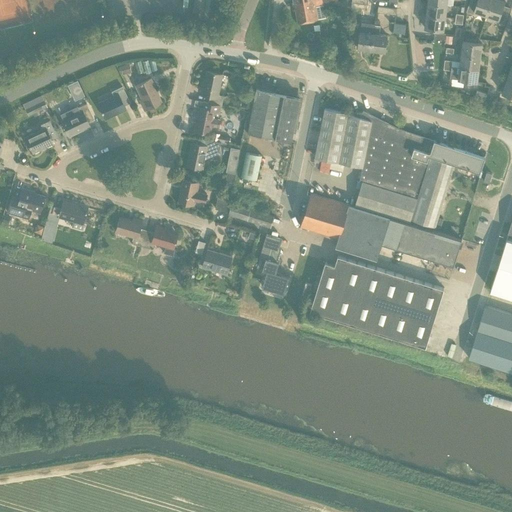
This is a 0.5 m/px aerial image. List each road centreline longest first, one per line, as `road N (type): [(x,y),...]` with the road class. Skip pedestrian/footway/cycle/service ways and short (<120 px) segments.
road 1 (tertiary): [(511,137),(316,71)]
road 2 (unclassified): [(453,360),(511,176)]
road 3 (tertiary): [(137,43),(0,99)]
road 4 (unclassified): [(285,215),(316,71)]
road 5 (residential): [(56,179),(65,159),(130,129),(173,125)]
